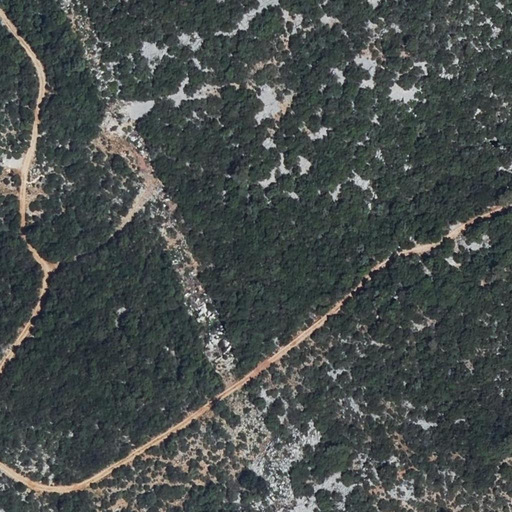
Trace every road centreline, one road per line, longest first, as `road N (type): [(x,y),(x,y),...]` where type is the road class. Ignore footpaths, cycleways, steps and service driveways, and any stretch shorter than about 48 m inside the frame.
road 1 (track): [(0,468),(36,487),(79,486),(240,384),(344,305),(386,261),(511,204)]
road 2 (track): [(0,374),(46,289),(22,202),(42,72),(0,3)]
